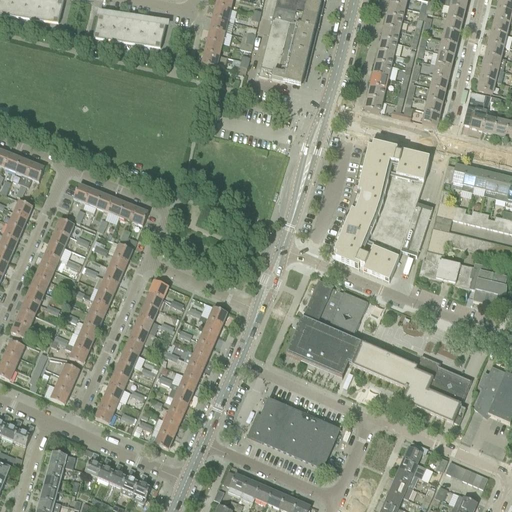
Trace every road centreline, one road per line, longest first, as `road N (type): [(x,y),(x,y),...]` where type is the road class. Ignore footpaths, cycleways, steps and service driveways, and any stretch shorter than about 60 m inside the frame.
road 1 (residential): [(511,345),(280,250)]
road 2 (residential): [(71,431),(146,263)]
road 3 (residential): [(0,319),(66,168)]
road 4 (residential): [(146,263),(165,212),(66,168)]
road 5 (residential): [(447,146),(483,0)]
road 6 (residential): [(509,477),(370,420)]
road 7 (residential): [(335,506),(202,444)]
road 8 (residential): [(370,420),(237,363)]
road 9 (secondary): [(280,250),(321,116)]
road 10 (residential): [(447,146),(321,116)]
road 11 (residential): [(185,483),(71,431)]
road 12 (residential): [(257,312),(146,263)]
road 13 (secondary): [(321,116),(353,0)]
